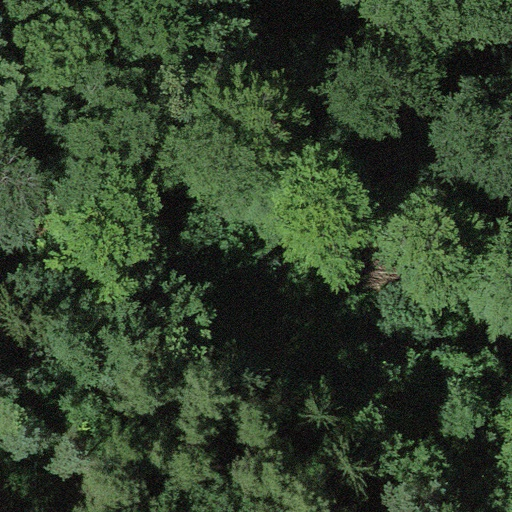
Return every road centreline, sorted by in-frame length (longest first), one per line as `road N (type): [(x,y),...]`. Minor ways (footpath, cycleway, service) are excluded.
road 1 (track): [(0,282),(511,366)]
road 2 (track): [(511,449),(390,340)]
